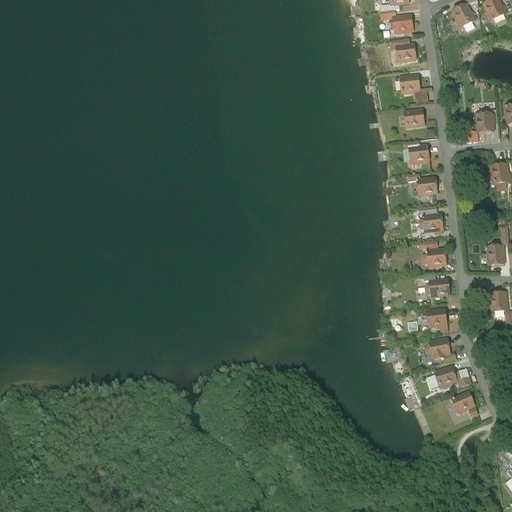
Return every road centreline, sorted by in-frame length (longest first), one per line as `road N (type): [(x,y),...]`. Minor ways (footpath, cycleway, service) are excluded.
road 1 (residential): [(460,281),(469,355),(501,427)]
road 2 (residential): [(423,9),(444,153)]
road 3 (residential): [(444,153),(460,281)]
